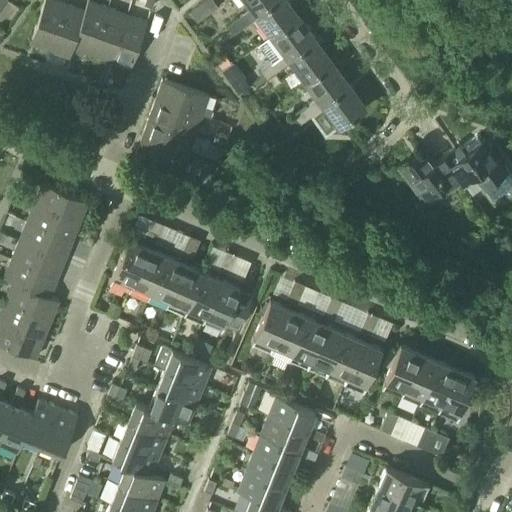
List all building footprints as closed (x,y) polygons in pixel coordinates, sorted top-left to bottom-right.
[(49,49),(66,2),(58,0),(44,0),(29,42),(49,49)] [(85,9),(72,46),(73,47),(92,53),(108,7),(89,0),(86,10),(85,9)] [(198,21),(219,6),(214,0),(202,0),(189,10),(190,11),(184,15),(192,26),(198,21)] [(246,24),(257,16),(254,11),(268,0),(245,0),(251,7),(239,15),(246,24)] [(271,34),(298,13),(288,0),(268,0),(254,11),(257,16),(257,15),(271,34)] [(66,2),(49,49),(69,56),(70,56),(73,47),(72,46),(85,9),(66,2)] [(111,60),(128,14),(108,7),(92,53),(111,60)] [(279,69),(290,61),(287,56),(315,35),(298,13),(271,34),(284,52),(273,60),(279,69)] [(131,67),(147,21),(128,14),(111,60),(131,67)] [(233,33),(246,24),(239,15),(227,25),(233,33)] [(304,78),(331,58),(315,35),(287,56),(290,61),(290,60),(304,78)] [(312,114),(324,106),(320,101),(348,81),(331,58),(304,78),(317,97),(306,105),(312,114)] [(267,78),(279,69),(273,60),(260,69),(267,78)] [(222,70),(233,86),(245,78),(233,62),(232,62),(231,63),(222,70)] [(210,116),(212,109),(204,106),(208,94),(163,78),(156,97),(201,113),(210,116)] [(338,125),(365,104),(348,81),(320,101),(324,106),(338,125)] [(194,133),(201,113),(156,97),(149,117),(194,133)] [(300,123),(312,114),(306,105),(294,115),(300,123)] [(187,153),(194,133),(149,117),(142,137),(187,153)] [(287,130),(277,138),(284,147),(291,142),(291,135),(287,130)] [(227,135),(216,131),(213,139),(225,143),(227,135)] [(455,146),(443,154),(456,172),(462,180),(463,181),(474,173),(484,186),(492,197),(511,182),(511,175),(507,169),(484,138),(481,140),(477,134),(464,144),(468,149),(461,154),(455,146)] [(180,173),(187,153),(142,137),(135,157),(180,173)] [(223,148),(212,144),(209,151),(220,155),(223,148)] [(432,162),(423,149),(400,166),(423,196),(445,180),(452,189),(462,181),(443,154),(432,162)] [(205,169),(201,180),(210,183),(214,172),(205,169)] [(81,219),(89,200),(43,181),(35,200),(81,219)] [(73,238),(81,219),(35,200),(28,219),(73,238)] [(65,257),(73,238),(28,219),(20,238),(65,257)] [(150,227),(149,229),(160,233),(161,231),(164,224),(153,219),(150,227)] [(146,236),(145,238),(156,242),(157,241),(160,233),(149,229),(146,236)] [(187,243),(186,244),(197,249),(197,247),(201,240),(190,235),(187,243)] [(129,289),(148,245),(129,236),(110,280),(129,289)] [(58,276),(65,257),(20,238),(12,257),(58,276)] [(183,252),(182,253),(193,258),(193,256),(197,249),(186,244),(183,252)] [(147,296),(166,252),(148,245),(129,289),(147,296)] [(224,258),(223,260),(234,264),(234,263),(238,255),(227,251),(224,258)] [(166,304),(184,260),(166,252),(147,296),(166,304)] [(59,299),(60,299),(50,295),(58,276),(12,257),(4,276),(59,299)] [(184,312),(203,268),(184,260),(166,304),(184,312)] [(220,268),(219,269),(230,274),(230,272),(234,264),(223,260),(220,268)] [(203,320),(222,277),(203,268),(184,312),(203,320)] [(52,318),(59,299),(4,276),(4,277),(13,281),(6,299),(52,318)] [(222,328),(241,285),(222,277),(203,320),(222,328)] [(292,288),(291,289),(302,294),(303,292),(306,285),(295,280),(292,288)] [(484,288),(479,298),(494,304),(498,294),(484,288)] [(288,297),(287,299),(298,303),(299,302),(302,294),(291,289),(288,297)] [(271,349),(290,305),(270,296),(251,340),(271,349)] [(329,303),(328,305),(339,309),(339,308),(343,300),(332,296),(329,303)] [(0,318),(44,336),(52,318),(6,299),(0,312),(0,318)] [(111,301),(106,313),(116,317),(121,305),(111,301)] [(289,356),(308,313),(290,305),(271,349),(289,356)] [(325,313),(324,314),(335,319),(335,317),(339,309),(328,305),(325,313)] [(373,324),(377,315),(367,310),(363,319),(373,324)] [(308,365),(327,321),(308,313),(289,356),(308,365)] [(0,340),(36,356),(44,336),(0,318),(0,340)] [(359,329),(369,333),(373,324),(363,319),(359,329)] [(326,372),(345,329),(327,321),(308,365),(326,372)] [(344,380),(363,336),(345,329),(326,372),(344,380)] [(364,388),(383,345),(363,336),(344,380),(364,388)] [(196,337),(191,348),(208,355),(213,344),(196,337)] [(401,392),(420,349),(401,340),(382,384),(401,392)] [(140,358),(145,346),(137,343),(132,355),(140,358)] [(203,384),(211,365),(172,348),(164,368),(203,384)] [(420,400),(438,357),(420,349),(401,392),(420,400)] [(135,369),(140,358),(132,355),(128,366),(135,369)] [(439,408),(458,365),(438,357),(420,400),(439,408)] [(458,416),(476,373),(458,365),(439,408),(458,416)] [(196,403),(203,384),(164,368),(156,388),(196,403)] [(0,439),(15,403),(11,401),(0,396),(0,395),(6,380),(0,377),(0,439)] [(115,397),(120,385),(112,382),(108,394),(115,397)] [(33,410),(18,404),(25,388),(18,385),(11,401),(15,403),(0,439),(0,443),(17,451),(39,397),(38,397),(33,410)] [(122,400),(127,388),(120,385),(115,397),(122,400)] [(188,422),(196,403),(156,388),(149,406),(188,422)] [(247,405),(252,393),(244,390),(239,402),(247,405)] [(312,409),(275,394),(268,414),(304,429),(306,425),(310,414),(328,421),(331,414),(313,406),(312,409)] [(39,397),(23,436),(24,437),(42,444),(58,405),(39,397)] [(188,422),(149,406),(134,400),(126,420),(166,436),(174,416),(188,422)] [(58,405),(42,444),(53,449),(51,455),(58,458),(61,452),(77,413),(58,405)] [(239,424),(244,412),(236,409),(232,421),(239,424)] [(393,423),(397,414),(387,409),(383,418),(393,423)] [(304,429),(268,414),(260,433),(296,448),(298,444),(303,433),(320,440),(323,433),(306,425),(304,429)] [(383,418),(379,427),(389,432),(393,423),(383,418)] [(158,455),(166,436),(126,420),(119,439),(158,455)] [(234,436),(239,424),(232,421),(227,433),(234,436)] [(430,439),(434,430),(424,425),(420,435),(430,439)] [(296,448),(260,433),(252,452),(289,467),(290,463),(295,451),(313,459),(316,451),(298,444),(296,448)] [(420,435),(416,444),(426,448),(430,439),(420,435)] [(165,479),(151,473),(158,455),(119,439),(111,457),(126,463),(165,479)] [(98,460),(101,453),(89,448),(86,455),(98,460)] [(289,467),(252,452),(244,471),(281,486),(283,482),(287,470),(305,477),(308,470),(290,463),(289,467)] [(157,498),(165,479),(126,463),(118,482),(157,498)] [(354,467),(345,463),(340,474),(349,478),(354,467)] [(422,501),(430,482),(386,463),(378,482),(422,501)] [(349,478),(358,482),(363,471),(354,467),(349,478)] [(281,486),(244,471),(237,490),(273,505),(280,489),(298,496),(300,489),(283,482),(281,486)] [(179,485),(182,478),(170,473),(167,480),(179,485)] [(86,491),(89,483),(77,478),(74,486),(86,491)] [(212,493),(216,481),(209,478),(204,490),(212,493)] [(136,511),(151,511),(157,498),(118,482),(110,501),(136,511)] [(396,511),(416,511),(422,501),(378,482),(370,501),(396,511)] [(83,498),(86,491),(74,486),(71,493),(83,498)] [(3,489),(0,496),(11,502),(14,493),(3,489)] [(289,511),(273,505),(237,490),(251,496),(244,511),(289,511)] [(25,498),(21,505),(32,510),(35,503),(25,498)] [(334,511),(338,504),(329,500),(324,511),(326,511),(334,511)] [(136,511),(110,501),(105,511),(136,511)] [(396,511),(370,501),(364,511),(396,511)]
